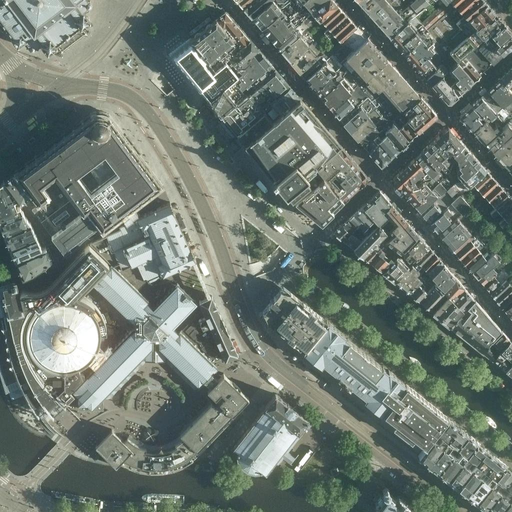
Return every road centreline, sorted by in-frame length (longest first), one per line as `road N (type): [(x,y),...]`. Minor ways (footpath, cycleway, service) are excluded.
road 1 (unclassified): [(223,298),(257,358),(446,511)]
road 2 (residential): [(282,274),(317,235),(511,388)]
road 3 (residential): [(511,460),(282,274)]
